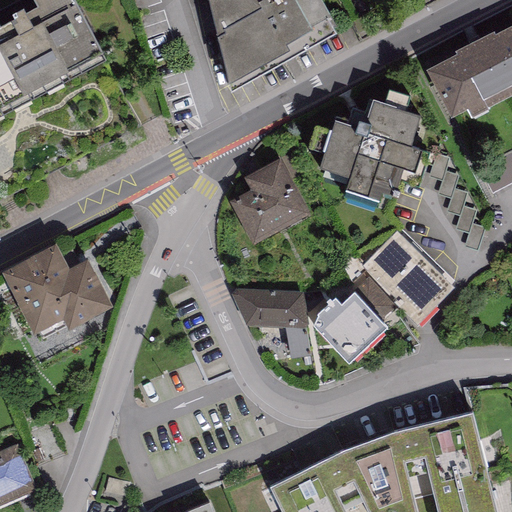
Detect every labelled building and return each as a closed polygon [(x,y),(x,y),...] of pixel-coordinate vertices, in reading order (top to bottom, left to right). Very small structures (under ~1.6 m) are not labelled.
[(66,0),(43,0),(0,22),(0,128),(105,72),(66,0)] [(206,0),(230,103),(335,42),(332,37),(337,34),(320,7),(322,6),(318,0),(274,0),(272,1),(271,0),(206,0)] [(511,103),(511,33),(494,42),(493,39),(454,58),(457,63),(425,79),(450,127),(467,119),(471,128),(489,119),(487,116),(511,103)] [(410,105),(388,98),(384,111),(367,106),(364,116),(351,112),(346,127),(335,124),(329,139),(314,135),(307,157),(323,162),(318,178),(349,188),(345,201),(388,215),(392,202),(398,203),(402,192),(419,197),(429,165),(422,163),(409,159),(419,128),(404,123),(410,105)] [(511,151),(479,168),(491,193),(511,183),(511,151)] [(448,159),(435,154),(428,178),(442,182),(438,196),(451,200),(446,214),(460,217),(455,231),(468,235),(464,248),(477,252),(485,230),(471,225),(475,212),(463,208),(467,195),(455,191),(458,178),(445,174),(448,159)] [(229,207),(252,250),(309,219),(279,163),(243,182),(250,195),(229,207)] [(395,234),(362,268),(397,303),(393,306),(416,330),(454,292),(395,234)] [(56,250),(2,279),(34,341),(41,338),(43,342),(65,331),(69,337),(113,314),(87,266),(69,276),(56,250)] [(300,292),(233,289),(231,299),(246,330),(305,333),(300,292)] [(334,306),(308,330),(347,372),(386,336),(353,300),(341,312),(334,306)] [(342,458),(269,495),(277,511),(494,511),(472,421),(386,442),(342,458)] [(0,508),(37,493),(17,448),(0,454),(0,508)]
